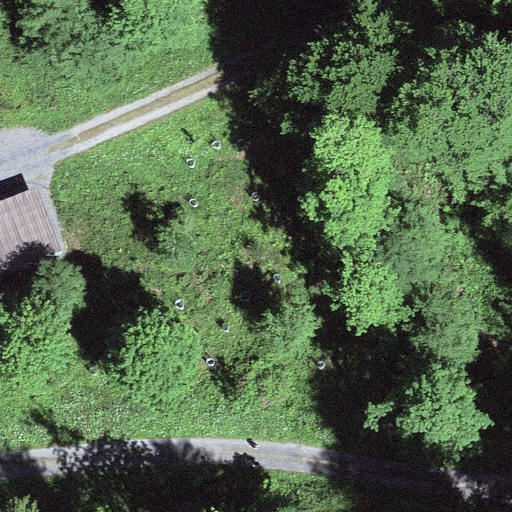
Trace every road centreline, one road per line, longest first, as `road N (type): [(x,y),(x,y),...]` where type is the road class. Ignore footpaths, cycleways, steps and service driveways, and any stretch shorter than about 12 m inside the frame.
road 1 (track): [(0,465),(176,450),(511,482)]
road 2 (track): [(376,0),(0,163)]
